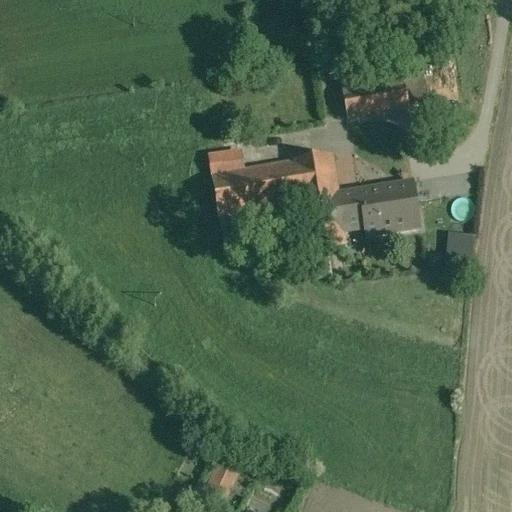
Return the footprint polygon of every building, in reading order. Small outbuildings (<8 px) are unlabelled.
[(423,67),(402,71),(409,109),(431,106),(423,67)] [(402,71),(341,83),(348,121),(409,109),(402,71)] [(331,157),(294,163),(294,164),(213,178),(224,245),(252,240),(248,216),(302,207),(309,254),(346,248),(343,233),(338,198),(331,157)] [(414,186),(338,198),(343,233),(365,229),(367,237),(420,229),(414,186)] [(452,267),(478,268),(479,237),(453,236),(452,267)] [(301,275),(286,278),(290,301),(305,299),(301,275)] [(223,460),(212,488),(235,497),(245,469),(223,460)]
